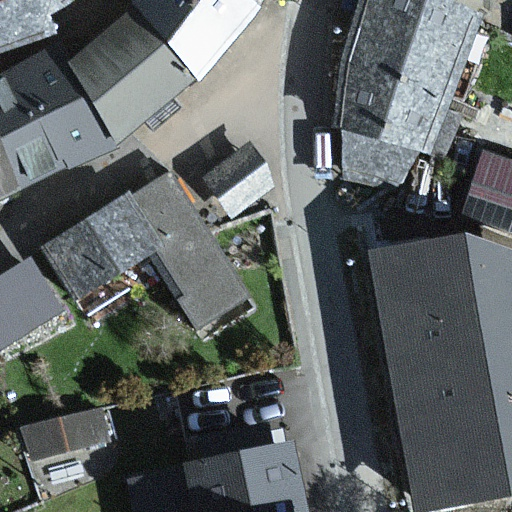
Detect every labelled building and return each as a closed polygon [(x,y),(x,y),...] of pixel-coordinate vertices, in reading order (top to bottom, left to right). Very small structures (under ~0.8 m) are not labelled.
[(0,0),(0,51),(68,28),(61,8),(56,0),(0,0)] [(147,0),(211,69),(269,2),(270,0),(147,0)] [(488,1),(484,0),(358,0),(324,100),(348,121),(344,174),(397,192),(423,144),(438,151),(488,1)] [(197,76),(141,4),(72,56),(129,129),(197,76)] [(113,138),(63,45),(0,78),(0,93),(44,175),(113,138)] [(0,193),(31,180),(0,108),(0,193)] [(251,135),(204,156),(224,201),(271,180),(251,135)] [(511,154),(484,145),(462,211),(511,227),(511,154)] [(174,168),(130,194),(160,246),(204,319),(248,293),(174,168)] [(130,194),(43,246),(73,297),(160,246),(130,194)] [(511,492),(511,255),(468,239),(378,255),(422,506),(504,494),(511,492)] [(33,256),(0,274),(0,344),(64,309),(33,256)] [(98,403),(15,423),(25,464),(108,444),(98,403)] [(193,462),(203,511),(302,511),(312,510),(298,441),(193,462)]
